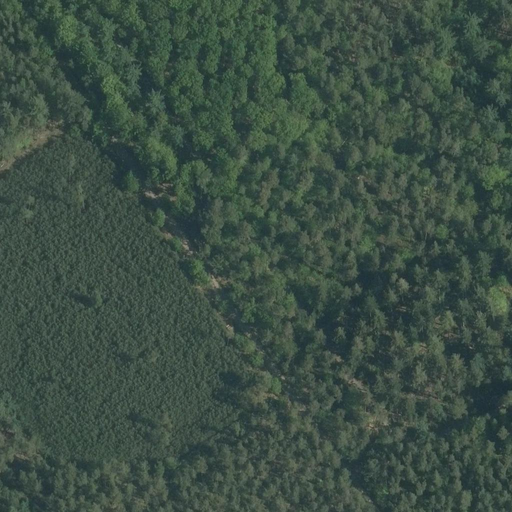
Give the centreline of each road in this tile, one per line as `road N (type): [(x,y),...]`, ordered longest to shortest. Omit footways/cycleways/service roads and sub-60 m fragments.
road 1 (track): [(511,402),(443,439),(397,436),(362,397),(90,0)]
road 2 (track): [(371,511),(10,0)]
